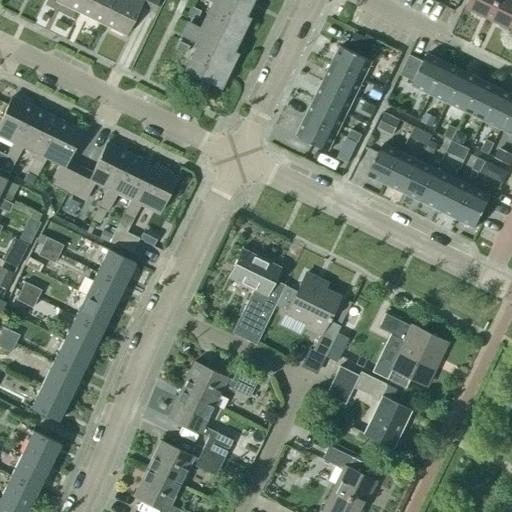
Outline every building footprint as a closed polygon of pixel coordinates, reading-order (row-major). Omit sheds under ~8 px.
[(84,0),(55,0),(55,1),(79,12),(84,0)] [(84,0),(79,12),(102,23),(113,0),(84,0)] [(113,0),(102,23),(125,35),(140,5),(152,12),(157,0),(113,0)] [(242,15),(249,0),(209,0),(209,1),(214,3),(242,15)] [(490,19),(499,0),(470,0),(467,8),(490,19)] [(511,29),(511,0),(499,0),(490,19),(511,29)] [(230,51),(238,35),(247,18),(242,15),(214,3),(201,29),(189,24),(186,30),(230,51)] [(187,14),(197,19),(201,12),(191,7),(187,14)] [(185,72),(218,88),(235,53),(230,51),(186,30),(183,37),(199,44),(185,72)] [(349,45),(370,55),(376,43),(355,33),(349,45)] [(176,50),(186,54),(189,47),(179,42),(176,50)] [(363,80),(372,62),(340,46),(331,64),(363,80)] [(412,86),(430,95),(445,63),(427,54),(412,86)] [(448,103),(463,72),(445,63),(430,95),(448,103)] [(363,80),(331,64),(323,82),(354,97),(363,80)] [(466,112),(481,80),(463,72),(448,103),(466,112)] [(483,121),(499,89),(481,80),(466,112),(483,121)] [(323,82),(314,100),(346,115),(354,97),(323,82)] [(383,90),(374,85),(369,96),(378,101),(383,90)] [(511,106),(511,95),(499,89),(483,121),(501,129),(511,106)] [(0,169),(9,174),(22,147),(17,145),(34,109),(11,98),(0,120),(0,136),(12,143),(6,156),(0,153),(0,169)] [(314,100),(306,117),(337,133),(346,115),(314,100)] [(375,107),(364,102),(360,111),(371,116),(375,107)] [(418,118),(423,107),(416,104),(411,114),(418,118)] [(511,106),(501,129),(511,134),(511,106)] [(36,177),(45,159),(40,156),(57,120),(34,109),(17,145),(22,147),(36,154),(27,172),(36,177)] [(425,113),(421,122),(432,128),(436,119),(425,113)] [(392,135),(399,121),(385,114),(378,128),(392,135)] [(337,133),(306,117),(297,136),(328,151),(337,133)] [(67,192),(79,167),(67,161),(81,132),(57,120),(40,156),(45,159),(58,165),(50,183),(67,192)] [(449,126),(443,137),(451,141),(457,129),(449,126)] [(409,138),(416,141),(420,131),(414,128),(409,138)] [(351,130),(347,138),(357,143),(361,135),(351,130)] [(467,136),(456,130),(451,141),(462,146),(467,136)] [(347,138),(343,145),(354,150),(357,143),(347,138)] [(488,155),(494,144),(486,140),(481,151),(488,155)] [(425,151),(432,154),(437,145),(429,141),(425,151)] [(446,152),(454,156),(459,145),(451,141),(446,152)] [(92,173),(79,167),(67,192),(85,200),(93,182),(107,189),(112,191),(129,155),(106,144),(92,173)] [(386,185),(402,153),(383,144),(368,176),(386,185)] [(511,155),(499,150),(495,159),(509,165),(511,158),(511,155)] [(404,193),(419,162),(402,153),(386,185),(404,193)] [(152,166),(129,155),(112,191),(107,189),(99,207),(108,211),(116,193),(130,200),(135,202),(152,166)] [(471,169),(479,173),(485,162),(477,158),(471,169)] [(437,171),(419,162),(404,193),(422,202),(437,171)] [(485,162),(479,173),(485,176),(490,174),(494,166),(485,162)] [(130,200),(113,235),(110,242),(131,252),(138,239),(126,233),(139,205),(158,214),(176,178),(152,166),(135,202),(130,200)] [(455,179),(437,171),(422,202),(439,211),(455,179)] [(0,205),(10,210),(12,205),(0,198),(0,189),(5,180),(0,177),(0,205)] [(439,211),(457,219),(472,188),(455,179),(439,211)] [(475,228),(491,197),(472,188),(457,219),(475,228)] [(66,192),(58,210),(73,217),(81,199),(66,192)] [(0,209),(8,213),(10,210),(0,205),(0,230),(1,227),(0,226),(0,209)] [(109,243),(110,242),(113,235),(103,231),(99,238),(109,243)] [(36,244),(42,247),(46,238),(40,235),(36,244)] [(46,238),(42,247),(58,255),(62,246),(46,238)] [(58,255),(42,247),(38,256),(54,263),(58,255)] [(243,248),(228,277),(253,289),(241,315),(265,327),(276,305),(281,293),(270,287),(280,266),(243,248)] [(95,272),(124,286),(135,263),(106,249),(95,272)] [(0,275),(8,280),(13,268),(0,261),(0,275)] [(113,309),(124,286),(95,272),(84,295),(113,309)] [(281,293),(276,305),(288,311),(286,314),(306,324),(305,327),(320,335),(312,351),(326,357),(337,333),(340,327),(327,321),(338,298),(324,291),(327,285),(305,274),(297,292),(285,286),(281,293)] [(24,283),(20,291),(36,299),(40,290),(24,283)] [(36,299),(20,291),(16,300),(32,308),(36,299)] [(102,331),(113,309),(84,295),(73,317),(102,331)] [(191,312),(201,316),(207,306),(197,301),(191,312)] [(424,386),(445,343),(412,326),(411,327),(384,314),(377,328),(404,342),(391,370),(424,386)] [(91,354),(102,331),(73,317),(62,340),(91,354)] [(2,328),(0,332),(0,337),(14,344),(18,335),(2,328)] [(337,333),(326,357),(337,363),(348,339),(337,333)] [(0,347),(10,353),(14,344),(0,337),(0,347)] [(80,376),(91,354),(62,340),(51,362),(80,376)] [(12,362),(0,360),(0,365),(16,373),(19,365),(12,362)] [(69,399),(80,376),(51,362),(40,385),(69,399)] [(180,390),(213,406),(223,386),(249,398),(257,380),(236,370),(231,381),(194,362),(180,390)] [(339,367),(330,385),(349,394),(352,388),(379,401),(362,435),(393,450),(411,412),(390,402),(396,390),(360,372),(358,376),(339,367)] [(58,422),(69,399),(40,385),(29,408),(58,422)] [(203,427),(213,406),(180,390),(167,418),(208,438),(202,449),(224,459),(232,441),(203,427)] [(20,454),(49,468),(60,445),(31,431),(20,454)] [(146,469),(179,485),(189,464),(215,477),(224,459),(202,449),(197,460),(160,441),(146,469)] [(318,511),(362,511),(376,485),(358,477),(364,464),(327,446),(321,460),(339,469),(318,511)] [(38,490),(49,468),(20,454),(9,476),(38,490)] [(182,511),(169,506),(179,485),(146,469),(133,497),(165,511),(182,511)] [(0,499),(25,511),(27,511),(38,490),(9,476),(0,495),(0,499)] [(0,511),(25,511),(0,499),(0,511)]
